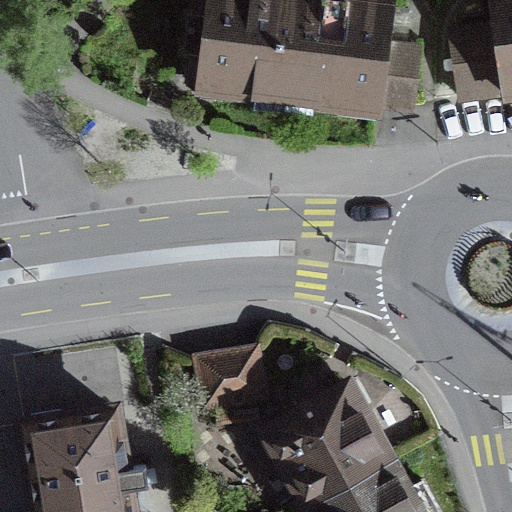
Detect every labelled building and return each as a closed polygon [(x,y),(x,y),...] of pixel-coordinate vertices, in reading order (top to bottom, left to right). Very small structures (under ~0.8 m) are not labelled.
[(364,0),(209,0),(200,80),(236,84),(236,90),(339,102),(340,97),(410,105),(417,45),(387,41),(390,3),(364,0)] [(511,0),(491,0),(495,22),(452,28),(462,95),(504,89),(504,93),(511,92),(511,0)] [(258,345),(197,354),(204,405),(266,396),(258,345)] [(267,427),(308,502),(388,457),(347,383),(267,427)] [(115,407),(24,421),(37,508),(127,495),(126,486),(149,482),(146,462),(127,465),(123,438),(119,438),(115,407)] [(388,457),(308,502),(304,504),(308,511),(439,511),(421,478),(405,487),(388,457)] [(130,511),(127,495),(37,508),(37,511),(130,511)]
